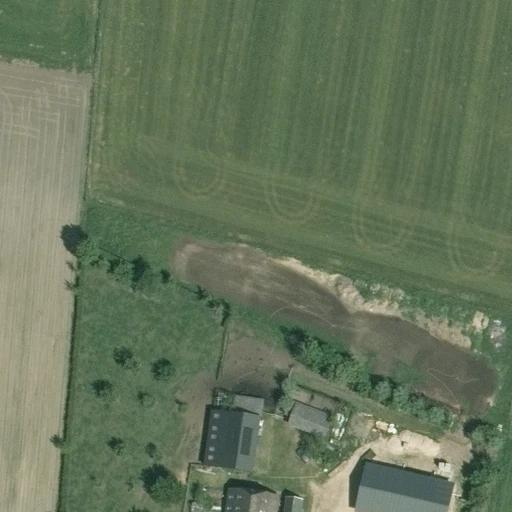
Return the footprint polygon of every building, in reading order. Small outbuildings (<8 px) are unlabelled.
[(244,387),(242,403),(256,405),(258,389),(244,387)] [(334,419),(296,405),(287,427),(326,441),(334,419)] [(232,415),(213,412),(205,467),(224,470),(232,415)] [(401,447),(400,483),(456,486),(457,451),(401,447)] [(351,511),(388,511),(393,485),(339,477),(335,510),(351,511)] [(230,491),(227,511),(301,511),(303,501),(286,499),(284,511),(275,511),(278,498),(230,491)]
